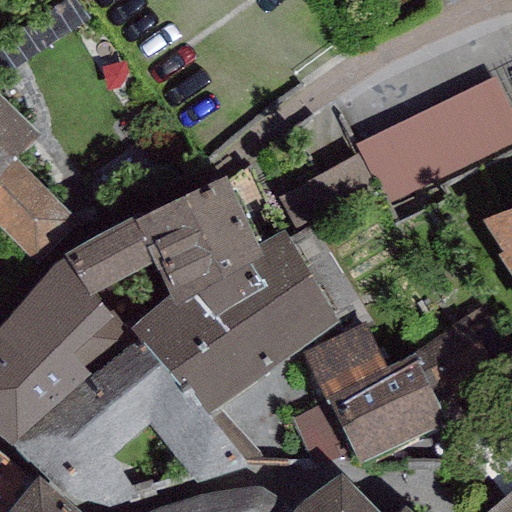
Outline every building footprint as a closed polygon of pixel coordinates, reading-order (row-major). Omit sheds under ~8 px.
[(511,109),(495,76),(354,145),(359,154),(376,188),(386,209),(511,147),(511,109)] [(41,131),(0,97),(0,221),(30,253),(77,220),(17,155),(41,131)] [(293,229),(376,188),(359,154),(276,194),(293,229)] [(135,205),(63,246),(66,250),(88,288),(93,285),(152,255),(169,286),(174,295),(262,247),(257,237),(223,164),(137,208),(135,205)] [(511,201),(480,214),(503,247),(497,250),(511,273),(511,201)] [(169,286),(130,319),(139,330),(205,409),(337,315),(280,224),(257,237),(262,247),(174,295),(169,286)] [(88,288),(66,250),(53,257),(0,319),(0,429),(10,437),(133,336),(93,285),(88,288)] [(386,363),(325,393),(328,399),(357,458),(445,416),(436,398),(497,355),(468,312),(413,349),(386,363)] [(304,349),(325,393),(386,363),(364,317),(304,349)] [(133,336),(10,437),(48,471),(76,491),(88,498),(109,506),(137,501),(155,496),(151,481),(131,486),(112,455),(147,425),(196,484),(248,463),(205,409),(139,330),(133,336)] [(291,418),(310,457),(357,458),(328,399),(291,418)] [(0,511),(5,511),(33,480),(0,452),(0,511)] [(380,511),(339,474),(300,502),(293,510),(291,511),(380,511)] [(78,511),(36,476),(33,480),(5,511),(78,511)] [(148,509),(142,511),(291,511),(293,510),(257,483),(204,492),(148,509)] [(511,511),(511,492),(485,511),(511,511)] [(414,511),(403,501),(396,511),(414,511)]
